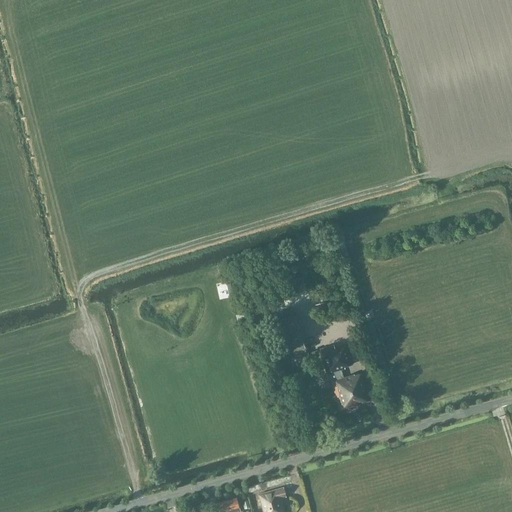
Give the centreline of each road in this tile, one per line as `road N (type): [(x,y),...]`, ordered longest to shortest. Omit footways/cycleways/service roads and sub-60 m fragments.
road 1 (track): [(1,0),(72,281),(101,344),(134,462),(137,504)]
road 2 (tertiary): [(108,511),(511,399)]
